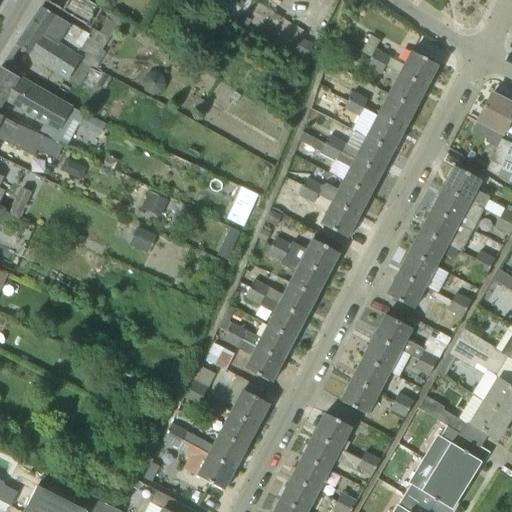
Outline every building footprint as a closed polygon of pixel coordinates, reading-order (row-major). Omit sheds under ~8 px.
[(83,0),(44,0),(44,1),(45,2),(93,29),(99,33),(99,32),(108,38),(110,38),(117,25),(132,33),(136,26),(111,12),(109,15),(83,0)] [(69,25),(41,8),(16,47),(29,56),(42,36),(81,60),(68,80),(80,87),(92,67),(96,69),(105,54),(100,51),(108,38),(99,32),(99,33),(93,29),(89,35),(84,32),(70,24),(69,25)] [(250,23),(244,19),(241,24),(247,28),(250,23)] [(305,60),(318,36),(308,30),(303,39),(299,37),(291,53),(305,60)] [(68,80),(81,60),(42,36),(29,56),(68,80)] [(371,58),(386,66),(390,58),(375,50),(371,57),(372,57),(371,58)] [(404,66),(390,58),(386,66),(400,74),(427,88),(438,66),(411,52),(404,66)] [(8,58),(1,69),(15,76),(22,67),(8,58)] [(380,75),(386,66),(371,58),(366,67),(380,75)] [(15,76),(1,69),(0,70),(0,105),(3,99),(43,122),(37,135),(39,136),(50,141),(58,127),(69,107),(15,76)] [(110,78),(101,72),(94,84),(103,89),(110,78)] [(165,84),(162,76),(154,72),(145,75),(141,83),(144,92),(153,96),(161,93),(165,84)] [(415,109),(427,88),(400,74),(388,95),(415,109)] [(363,109),(366,101),(352,93),(347,101),(363,109)] [(511,104),(491,94),(476,123),(503,136),(511,117),(511,104)] [(404,131),(415,109),(388,95),(377,117),(404,131)] [(363,109),(347,101),(343,109),(358,117),(363,109)] [(1,117),(0,116),(0,139),(34,157),(37,150),(56,160),(62,147),(50,141),(39,136),(37,135),(21,128),(0,118),(1,117)] [(404,131),(377,117),(365,138),(392,153),(404,131)] [(392,153),(365,138),(358,151),(347,145),(330,136),(325,144),(381,174),(392,153)] [(485,171),(497,178),(511,145),(501,140),(500,139),(498,144),(496,148),(486,170),(485,171)] [(381,174),(325,144),(324,145),(316,141),(312,149),(335,161),(329,174),(343,181),(370,196),(381,174)] [(507,183),(511,175),(511,172),(511,144),(511,145),(497,178),(507,183)] [(470,151),(466,158),(471,160),(475,154),(470,151)] [(489,198),(476,191),(481,181),(454,167),(442,189),(483,210),(489,198)] [(283,178),(279,187),(287,191),(291,182),(283,178)] [(370,196),(343,181),(338,191),(326,185),(320,187),(306,180),(302,188),(358,217),(370,196)] [(20,188),(8,214),(19,219),(31,192),(20,188)] [(245,188),(231,217),(246,224),(259,195),(245,188)] [(358,217),(302,188),(298,196),(327,211),(320,225),(347,239),(358,217)] [(147,189),(137,209),(153,217),(163,197),(147,189)] [(483,210),(442,189),(431,210),(472,231),(483,210)] [(0,230),(12,236),(19,219),(1,211),(2,210),(0,209),(0,230)] [(461,253),(472,231),(431,210),(420,231),(457,251),(461,253)] [(511,215),(504,211),(503,210),(499,219),(511,225),(511,215)] [(264,221),(271,225),(275,226),(280,216),(270,211),(264,221)] [(511,230),(511,225),(499,219),(494,227),(509,235),(511,230)] [(156,236),(137,226),(128,244),(146,254),(156,236)] [(268,232),(262,229),(258,238),(266,242),(270,233),(268,232)] [(435,267),(442,254),(452,260),(457,251),(420,231),(408,253),(435,267)] [(80,246),(84,237),(75,233),(71,242),(80,246)] [(236,234),(218,233),(218,245),(236,245),(236,234)] [(339,254),(312,240),(306,251),(291,243),(289,246),(275,239),(271,246),(328,276),(339,254)] [(316,297),(328,276),(271,246),(266,255),(281,262),(280,265),(295,273),(289,283),(316,297)] [(494,260),(479,252),(475,260),(490,268),(494,260)] [(435,267),(408,253),(397,274),(424,288),(435,267)] [(490,268),(475,260),(470,268),(485,276),(490,268)] [(511,292),(511,278),(497,270),(491,280),(511,292)] [(316,297),(289,283),(282,296),(268,289),(270,284),(252,274),(249,279),(253,281),(249,289),(264,297),(305,319),(316,297)] [(424,288),(397,274),(386,295),(413,310),(424,288)] [(259,305),(264,297),(249,289),(245,297),(259,305)] [(470,302),(456,294),(451,301),(466,309),(470,302)] [(305,319),(264,297),(259,305),(274,313),(267,326),(294,340),(305,319)] [(451,301),(447,310),(461,318),(466,309),(451,301)] [(441,320),(456,327),(461,318),(447,310),(441,320)] [(406,340),(412,329),(384,315),(373,337),(400,351),(400,352),(417,361),(423,349),(406,340)] [(294,340),(267,326),(260,340),(231,324),(226,332),(282,362),(294,340)] [(507,358),(500,352),(463,329),(457,339),(501,366),(507,358)] [(271,383),(282,362),(226,332),(222,340),(237,348),(251,356),(244,369),(271,383)] [(511,333),(500,352),(507,358),(510,360),(511,357),(511,333)] [(389,372),(400,352),(400,351),(373,337),(362,358),(389,372)] [(501,366),(457,339),(448,355),(472,369),(476,364),(486,371),(495,376),(501,366)] [(225,370),(232,355),(213,345),(205,360),(225,370)] [(437,360),(438,357),(423,349),(417,361),(433,368),(437,360)] [(378,394),(389,372),(362,358),(351,380),(378,394)] [(178,359),(169,378),(176,381),(185,362),(178,359)] [(433,368),(417,361),(414,369),(429,376),(433,368)] [(443,378),(449,368),(443,364),(437,374),(443,378)] [(511,413),(511,389),(497,380),(495,376),(486,371),(471,395),(484,403),(509,418),(511,413)] [(258,426),(269,405),(258,399),(263,389),(236,375),(231,385),(242,390),(231,412),(258,426)] [(84,388),(95,392),(98,383),(87,380),(84,388)] [(378,394),(351,380),(339,402),(367,416),(378,394)] [(203,397),(207,390),(192,382),(188,389),(203,397)] [(198,406),(203,397),(188,389),(184,398),(198,406)] [(412,402),(398,394),(394,402),(409,409),(412,402)] [(465,424),(457,420),(442,410),(444,408),(424,396),(417,409),(446,427),(459,434),(465,424)] [(409,409),(394,402),(390,410),(404,418),(409,409)] [(496,441),(509,418),(484,403),(470,425),(496,441)] [(258,426),(231,412),(219,434),(246,448),(258,426)] [(340,449),(351,428),(324,414),(313,435),(340,449)] [(171,424),(166,433),(182,441),(186,432),(171,424)] [(482,463),(465,453),(472,442),(446,427),(440,438),(437,436),(422,460),(467,487),(482,463)] [(223,491),(235,470),(207,455),(182,441),(166,433),(162,441),(175,448),(177,449),(177,450),(190,456),(183,469),(223,491)] [(219,434),(212,447),(207,455),(235,470),(246,448),(219,434)] [(340,449),(313,435),(301,457),(328,471),(334,461),(355,472),(357,469),(371,476),(375,468),(361,461),(340,450),(340,449)] [(379,460),(364,453),(361,461),(375,468),(379,460)] [(317,492),(328,471),(301,457),(290,478),(317,492)] [(452,511),(467,487),(422,460),(407,483),(410,485),(404,495),(429,511),(436,501),(452,511)] [(158,467),(151,463),(142,477),(150,482),(158,467)] [(22,485),(0,474),(0,496),(13,503),(22,485)] [(302,511),(306,511),(317,492),(290,478),(279,500),(302,511)] [(78,511),(35,489),(23,511),(118,511),(88,497),(79,511),(78,511)] [(174,511),(179,503),(156,491),(144,511),(174,511)] [(190,501),(196,505),(202,495),(195,491),(190,501)] [(355,502),(340,494),(336,502),(351,510),(355,502)] [(428,511),(429,511),(404,495),(397,506),(396,506),(392,511),(428,511)] [(272,511),(302,511),(279,500),(272,511)] [(350,511),(351,510),(336,502),(332,510),(335,511),(350,511)]
